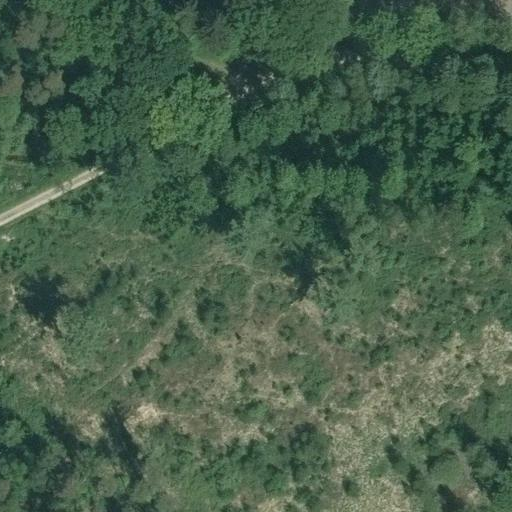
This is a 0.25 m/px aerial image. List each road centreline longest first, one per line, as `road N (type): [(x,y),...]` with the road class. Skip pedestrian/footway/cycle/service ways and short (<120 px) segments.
road 1 (track): [(0,244),(226,130),(284,89)]
road 2 (track): [(511,79),(346,79),(284,89)]
